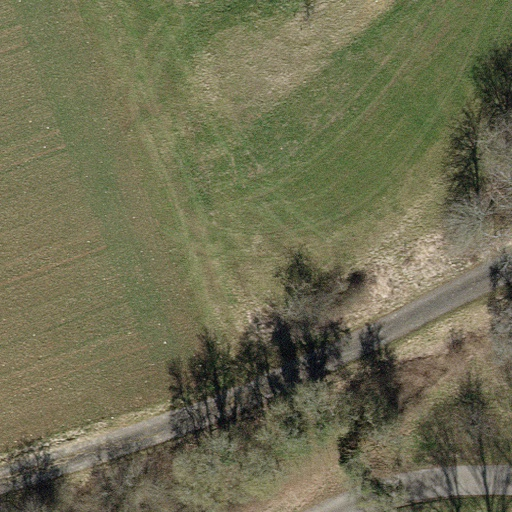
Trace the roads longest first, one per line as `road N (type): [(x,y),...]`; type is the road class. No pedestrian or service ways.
road 1 (track): [(511,272),(0,463)]
road 2 (unclassified): [(341,511),(473,479),(511,481)]
